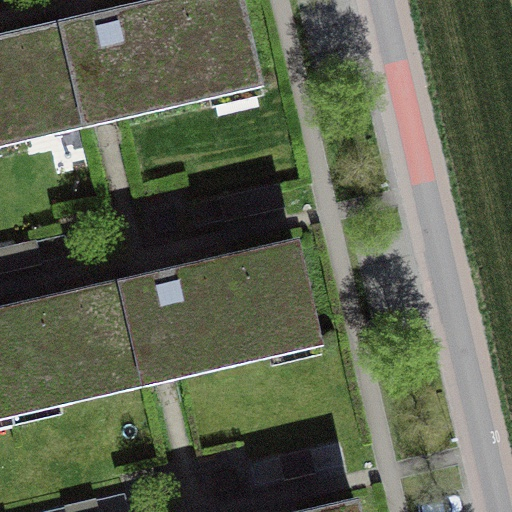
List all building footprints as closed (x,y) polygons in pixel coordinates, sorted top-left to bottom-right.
[(173,0),(0,40),(0,135),(255,76),(237,0),(173,0)] [(279,184),(220,197),(224,218),(283,205),(279,184)] [(35,240),(0,248),(0,270),(40,261),(35,240)] [(315,335),(295,251),(0,319),(0,354),(12,405),(315,335)] [(0,354),(0,408),(12,405),(0,354)] [(308,449),(279,456),(284,477),(313,470),(308,449)] [(97,511),(94,499),(65,506),(66,511),(97,511)]
